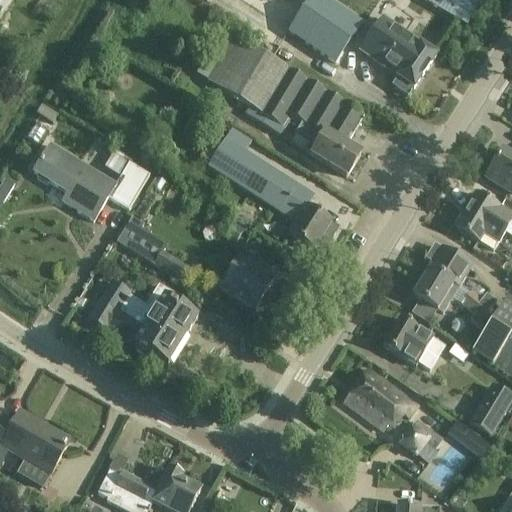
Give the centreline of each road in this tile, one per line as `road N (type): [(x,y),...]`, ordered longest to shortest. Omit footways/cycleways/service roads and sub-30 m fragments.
road 1 (residential): [(262,449),(511,41)]
road 2 (residential): [(262,449),(167,420),(0,326)]
